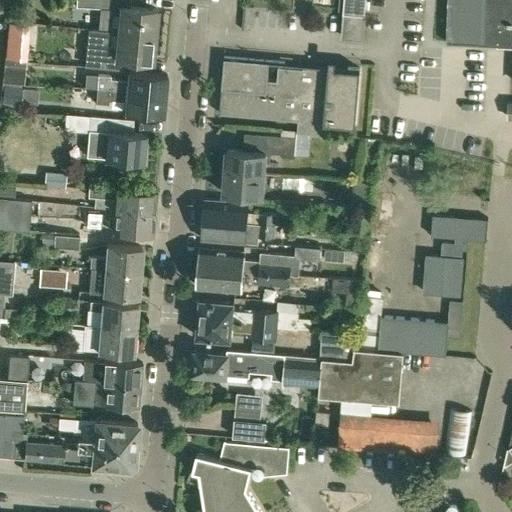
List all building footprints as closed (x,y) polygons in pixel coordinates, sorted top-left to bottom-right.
[(75,0),(75,6),(101,8),(103,8),(114,8),(119,8),(120,6),(120,0),(75,0)] [(365,14),(365,0),(338,0),(338,10),(342,11),(342,12),(365,14)] [(511,0),(447,0),(447,23),(446,42),(472,43),(478,44),(497,44),(511,45),(511,0)] [(103,8),(101,29),(117,30),(154,34),(156,9),(130,7),(120,6),(119,8),(114,8),(103,8)] [(242,25),(264,25),(264,8),(242,8),(242,25)] [(342,12),(340,35),(340,38),(362,40),(365,14),(342,12)] [(90,28),(86,66),(116,68),(117,57),(124,58),(151,61),(154,34),(117,30),(101,29),(99,29),(90,28)] [(22,61),(27,61),(28,46),(6,44),(5,59),(22,61)] [(219,113),(298,120),(297,131),(324,134),(324,122),(355,125),(360,69),(302,64),(302,65),(303,65),(303,68),(278,65),(277,79),(268,79),(269,61),(224,57),(219,113)] [(5,59),(3,84),(20,85),(22,61),(5,59)] [(97,89),(165,93),(166,75),(129,72),(128,81),(110,79),(110,75),(98,74),(97,89)] [(19,99),(20,85),(3,84),(2,97),(19,99)] [(163,113),(165,93),(97,89),(96,102),(108,103),(108,99),(126,101),(125,110),(163,113)] [(83,130),(85,114),(60,112),(59,128),(83,130)] [(87,131),(85,157),(103,159),(143,161),(145,135),(132,134),(115,133),(116,118),(116,117),(88,115),(87,131)] [(262,149),(295,151),(296,138),(263,135),(262,149)] [(226,150),(224,171),(264,174),(265,163),(265,162),(265,153),(244,152),(243,152),(226,150)] [(262,195),(264,174),(224,171),(222,192),(262,195)] [(44,185),(52,186),(64,187),(65,173),(45,172),(44,185)] [(374,183),(354,181),(351,204),(370,207),(374,183)] [(0,182),(0,198),(14,200),(15,184),(0,182)] [(88,185),(87,196),(95,197),(94,206),(115,208),(154,211),(156,190),(116,187),(88,185)] [(14,200),(0,198),(0,229),(14,231),(21,232),(28,232),(31,201),(24,201),(14,200)] [(249,203),(205,199),(203,219),(275,224),(276,212),(260,210),(260,213),(248,212),(249,203)] [(115,208),(113,230),(153,233),(154,211),(115,208)] [(371,211),(350,209),(348,230),(368,232),(371,211)] [(101,213),(88,212),(86,226),(100,227),(101,213)] [(467,249),(468,238),(486,239),(487,219),(431,214),(429,235),(455,237),(455,243),(442,242),(441,254),(426,253),(422,292),(460,295),(463,256),(461,256),(462,249),(467,249)] [(274,237),(275,224),(203,219),(202,238),(257,243),(258,235),(274,237)] [(14,231),(0,229),(0,243),(12,245),(14,231)] [(368,234),(357,232),(355,248),(366,250),(368,234)] [(78,249),(78,236),(42,234),(42,246),(78,249)] [(92,268),(103,269),(139,272),(141,248),(105,245),(104,257),(89,256),(88,268),(92,268)] [(244,250),(201,246),(199,266),(291,276),(298,276),(300,257),(321,259),(321,256),(332,258),(333,249),(296,246),(295,256),(261,252),(260,262),(243,260),(244,250)] [(335,250),(334,260),(343,261),(344,251),(335,250)] [(290,287),(291,276),(199,266),(197,286),(241,290),(242,281),(258,282),(258,284),(290,287)] [(137,296),(139,272),(103,269),(92,268),(90,292),(101,293),(137,296)] [(362,279),(332,277),(331,292),(346,292),(345,306),(359,306),(362,279)] [(200,302),(196,301),(195,317),(252,322),(252,323),(277,325),(297,328),(299,303),(278,301),(277,312),(254,310),(254,313),(233,311),(234,302),(200,298),(200,302)] [(448,320),(381,314),(378,349),(378,350),(404,352),(446,356),(447,338),(459,339),(463,300),(450,300),(448,320)] [(100,310),(99,326),(134,329),(136,304),(89,301),(89,309),(100,310)] [(343,314),(342,325),(354,326),(355,315),(343,314)] [(275,343),(277,325),(252,323),(252,322),(195,317),(193,333),(197,334),(196,336),(230,339),(231,331),(252,333),(251,341),(275,343)] [(132,353),(134,329),(99,326),(84,325),(82,349),(97,350),(132,353)] [(322,357),(353,360),(354,347),(356,335),(323,332),(322,357)] [(322,357),(319,388),(319,396),(399,403),(404,352),(378,350),(378,349),(354,347),(353,360),(322,357)] [(273,353),(251,351),(250,351),(227,349),(227,353),(214,351),(194,350),(192,372),(212,373),(226,374),(249,376),(249,370),(271,372),(273,353)] [(285,354),(283,379),(282,384),(319,388),(322,357),(285,354)] [(9,355),(7,379),(26,380),(28,357),(9,355)] [(103,361),(101,381),(140,384),(141,362),(103,359),(103,361)] [(7,379),(0,377),(0,409),(24,411),(26,380),(7,379)] [(138,406),(140,384),(101,381),(101,388),(90,387),(89,402),(138,406)] [(263,394),(237,392),(234,418),(260,421),(263,394)] [(471,411),(451,408),(444,452),(465,454),(471,411)] [(316,410),(315,423),(328,425),(329,412),(316,410)] [(0,431),(11,432),(12,414),(0,412),(0,431)] [(11,432),(10,438),(21,439),(22,433),(23,414),(12,414),(11,432)] [(135,442),(136,422),(58,416),(57,427),(72,428),(72,431),(80,432),(80,436),(98,437),(112,439),(112,441),(135,442)] [(436,454),(436,451),(438,431),(339,423),(337,446),(436,454)] [(0,431),(0,455),(9,456),(10,438),(11,432),(0,431)] [(62,460),(91,462),(96,463),(129,465),(133,461),(135,442),(112,441),(112,439),(98,437),(80,436),(77,435),(77,437),(76,441),(63,440),(63,443),(62,460)] [(24,457),(62,460),(63,443),(25,440),(24,457)] [(261,511),(246,486),(251,467),(253,467),(254,467),(254,466),(255,465),(256,465),(257,464),(258,464),(259,464),(261,464),(262,465),(263,466),(263,467),(264,468),(264,469),(287,471),(289,447),(224,441),(220,458),(197,452),(192,469),(199,471),(205,511),(261,511)] [(511,445),(507,448),(503,465),(505,465),(511,461),(511,445)]
